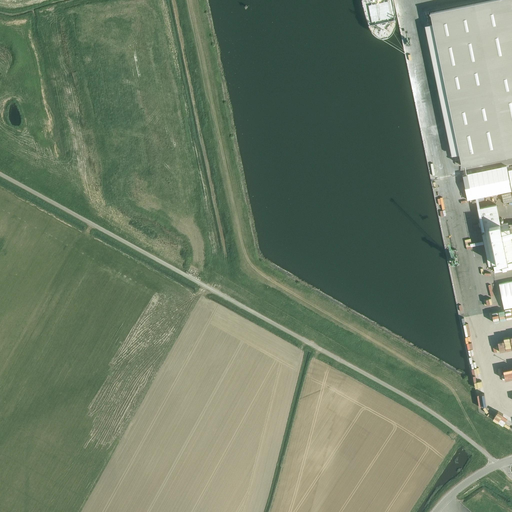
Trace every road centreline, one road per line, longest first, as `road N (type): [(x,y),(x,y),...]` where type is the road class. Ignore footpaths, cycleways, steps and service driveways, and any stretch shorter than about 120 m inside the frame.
road 1 (unclassified): [(498,464),(370,375),(0,173)]
road 2 (unknown): [(412,8),(450,183)]
road 3 (unknown): [(511,318),(482,324),(450,183)]
